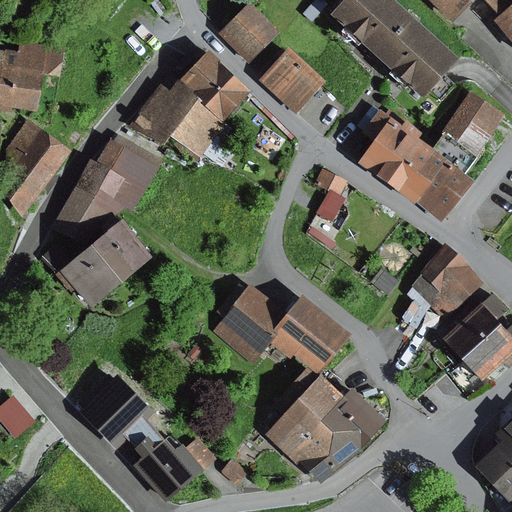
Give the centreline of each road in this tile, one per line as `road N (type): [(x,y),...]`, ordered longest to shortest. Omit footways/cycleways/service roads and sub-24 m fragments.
road 1 (residential): [(200,24),(98,141),(45,219),(0,315)]
road 2 (residential): [(416,427),(361,336),(280,266),(273,249),(300,165),(316,143)]
road 3 (residential): [(0,345),(162,511)]
road 4 (residential): [(416,427),(339,483),(219,511)]
road 5 (residential): [(200,24),(316,143)]
road 6 (residential): [(316,143),(447,235)]
